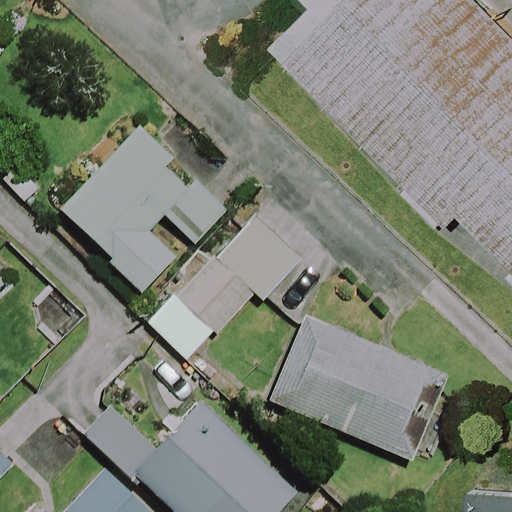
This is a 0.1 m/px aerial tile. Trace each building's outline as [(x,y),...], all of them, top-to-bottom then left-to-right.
[(511,55),(451,0),(346,0),(293,57),(511,256),(511,55)] [(218,220),(138,133),(55,210),(134,296),(170,263),(143,233),(161,217),(188,247),(218,220)] [(290,272),(246,226),(143,327),(180,365),(251,297),(257,304),(290,272)] [(442,386),(299,323),(264,404),(406,467),(442,386)] [(277,511),(292,497),(197,405),(150,453),(105,410),(82,433),(163,511),(277,511)] [(0,479),(10,470),(0,460),(0,479)] [(138,511),(101,474),(63,511),(138,511)] [(511,511),(511,495),(470,494),(468,511),(511,511)]
